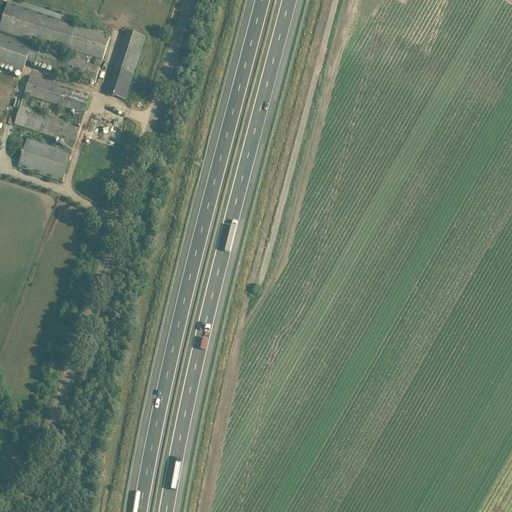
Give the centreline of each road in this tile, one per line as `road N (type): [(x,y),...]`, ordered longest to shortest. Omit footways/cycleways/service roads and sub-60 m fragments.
road 1 (unclassified): [(0,502),(46,438),(189,0)]
road 2 (motorway): [(261,0),(138,511)]
road 3 (motorway): [(166,511),(287,0)]
road 4 (unclassified): [(262,276),(331,0)]
